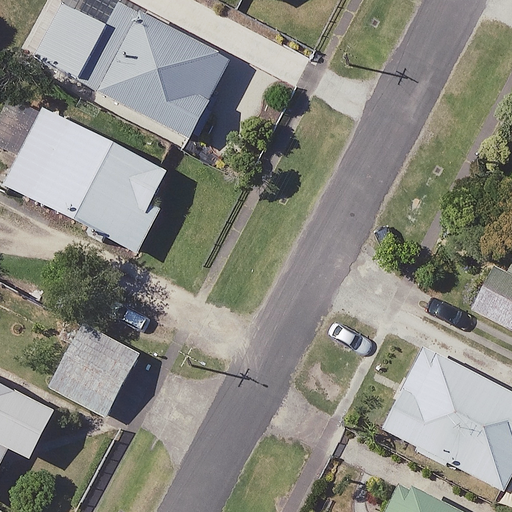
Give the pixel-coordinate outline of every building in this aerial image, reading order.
[(119,1),(105,27),(66,6),(38,60),(189,141),(232,62),(119,1)] [(179,178),(45,110),(6,187),(140,255),(179,178)] [(470,310),(511,331),(511,274),(494,265),(470,310)] [(140,357),(85,327),(52,389),(107,418),(140,357)] [(511,381),(429,341),(384,432),(505,491),(511,475),(511,381)] [(56,412),(0,383),(0,467),(9,449),(31,460),(56,412)] [(453,511),(397,484),(382,511),(453,511)]
